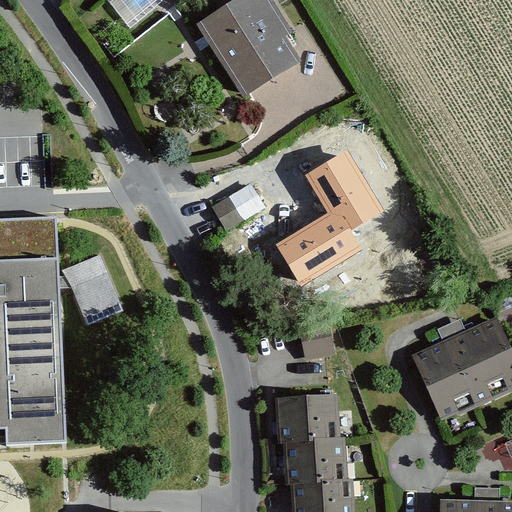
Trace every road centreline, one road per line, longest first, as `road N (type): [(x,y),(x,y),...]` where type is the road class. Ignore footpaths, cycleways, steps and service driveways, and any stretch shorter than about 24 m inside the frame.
road 1 (unclassified): [(246,511),(245,422),(224,328),(109,116),(31,0)]
road 2 (unknown): [(177,234),(214,190),(295,150)]
